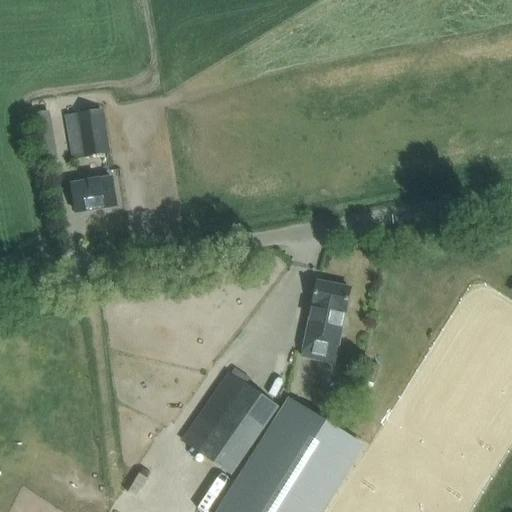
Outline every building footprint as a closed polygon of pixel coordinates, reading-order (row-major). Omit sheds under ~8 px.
[(86,154),(108,150),(102,111),(80,114),(86,154)] [(52,135),(38,138),(42,162),(56,159),(52,135)] [(116,207),(111,178),(72,185),(77,213),(116,207)] [(317,283),(302,357),(335,365),(350,289),(317,283)] [(230,474),(277,407),(246,385),(199,452),(230,474)]
